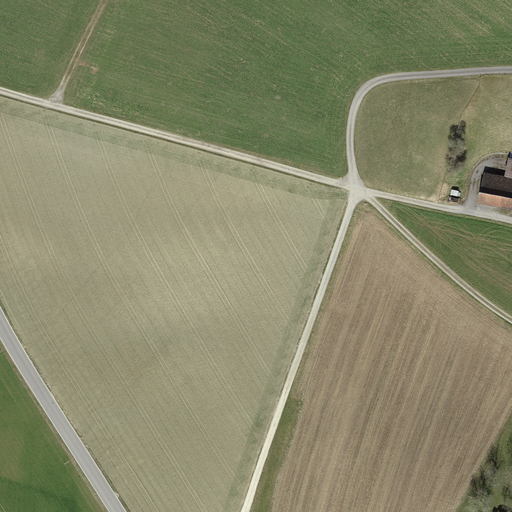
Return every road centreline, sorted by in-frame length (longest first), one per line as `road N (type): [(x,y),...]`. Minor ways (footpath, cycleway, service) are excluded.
road 1 (track): [(361,191),(0,87)]
road 2 (track): [(361,191),(246,511)]
road 3 (track): [(361,191),(352,120),(365,89),(511,71)]
road 4 (tertiary): [(0,314),(119,511)]
road 5 (track): [(511,320),(361,191)]
road 6 (track): [(361,191),(511,221)]
